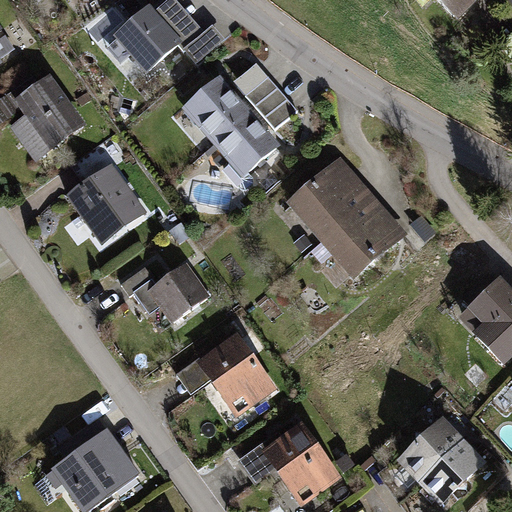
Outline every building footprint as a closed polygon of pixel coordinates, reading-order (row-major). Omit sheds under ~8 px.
[(169,0),(155,13),(150,6),(113,37),(146,76),(179,48),(200,31),(174,0),(169,0)] [(482,0),(412,0),(424,12),(433,4),(458,26),(482,0)] [(204,35),(200,31),(179,48),(195,66),(224,41),(213,28),(204,35)] [(511,37),(500,46),(511,62),(511,37)] [(213,147),(251,114),(219,78),(182,110),(213,147)] [(0,103),(0,135),(9,129),(35,166),(86,131),(50,79),(30,93),(25,86),(0,103)] [(268,79),(246,99),(276,134),(299,113),(268,79)] [(249,174),(280,147),(251,114),(213,147),(230,166),(223,172),(238,189),(245,191),(253,185),(253,179),(249,174)] [(321,248),(375,200),(341,162),(287,209),(321,248)] [(147,217),(111,168),(66,201),(101,250),(147,217)] [(268,170),(257,180),(266,190),(277,181),(268,170)] [(355,286),(408,239),(375,200),(321,248),(355,286)] [(422,216),(411,226),(426,244),(437,234),(422,216)] [(182,224),(169,232),(179,246),(192,238),(182,224)] [(303,236),(293,246),(302,255),(312,246),(303,236)] [(429,265),(412,281),(425,296),(443,281),(429,265)] [(210,300),(186,267),(156,289),(151,283),(133,296),(149,317),(158,311),(171,329),(210,300)] [(511,296),(499,284),(458,325),(506,373),(511,367),(511,296)] [(194,365),(175,378),(190,399),(209,386),(235,423),(277,393),(237,338),(196,367),(194,365)] [(465,445),(443,422),(397,466),(419,489),(465,445)] [(277,436),(234,466),(252,491),(273,476),(298,511),(299,511),(341,483),(301,427),(281,441),(277,436)] [(134,474),(107,435),(45,478),(55,492),(63,487),(80,511),(134,474)] [(442,511),(488,469),(465,445),(419,489),(441,511),(442,511)]
